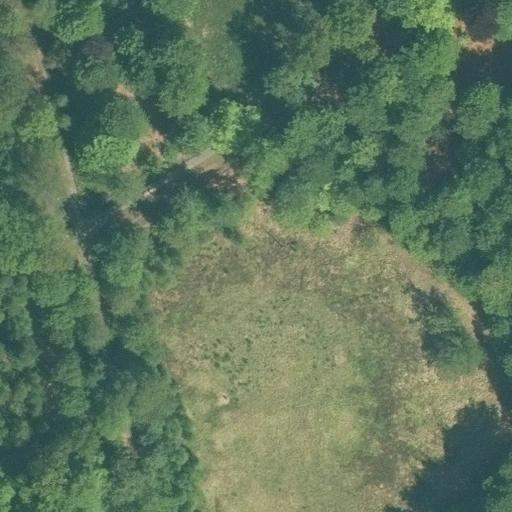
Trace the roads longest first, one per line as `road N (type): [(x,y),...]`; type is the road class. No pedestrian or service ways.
road 1 (track): [(85,247),(487,0)]
road 2 (track): [(150,511),(85,247)]
road 3 (track): [(85,247),(21,0)]
